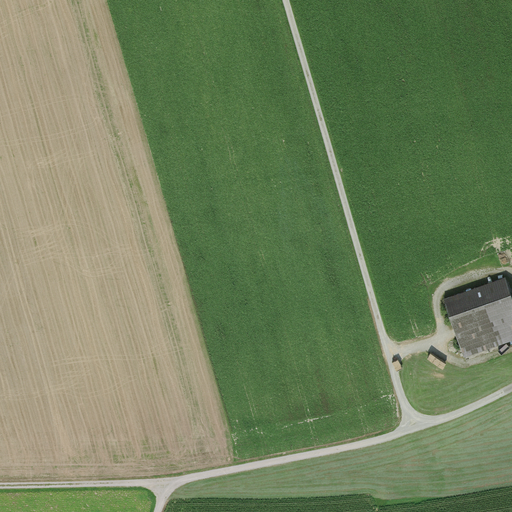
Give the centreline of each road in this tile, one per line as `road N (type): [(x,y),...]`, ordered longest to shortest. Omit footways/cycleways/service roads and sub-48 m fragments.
road 1 (track): [(286,0),(411,430)]
road 2 (track): [(158,511),(174,482),(411,430),(511,388)]
road 3 (track): [(392,359),(434,346),(442,334),(437,301),(449,284),(511,274)]
road 4 (track): [(0,487),(174,482)]
